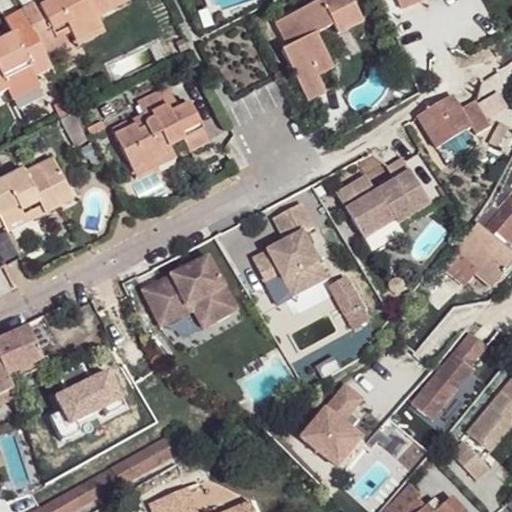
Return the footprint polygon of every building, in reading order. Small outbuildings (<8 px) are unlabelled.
[(57,0),(39,9),(35,3),(21,12),(26,22),(33,36),(48,28),(52,38),(67,30),(72,42),(100,28),(95,17),(126,2),(125,0),(57,0)] [(42,0),(35,3),(39,9),(57,0),(42,0)] [(347,0),(318,0),(274,23),(286,47),(279,50),(306,101),(324,92),(316,76),(332,68),(314,35),(331,26),(335,35),(359,23),(347,0)] [(396,0),(400,9),(421,0),(396,0)] [(28,70),(33,79),(50,69),(45,59),(33,36),(26,22),(20,12),(4,20),(9,30),(12,36),(0,42),(0,95),(7,92),(3,82),(28,70)] [(59,52),(52,38),(48,28),(33,36),(45,59),(59,52)] [(28,70),(3,82),(7,92),(10,97),(36,84),(33,79),(28,70)] [(166,87),(136,102),(140,109),(147,105),(151,112),(174,101),(166,87)] [(449,99),(416,120),(436,152),(469,130),(473,138),(486,129),(470,104),(457,112),(449,99)] [(53,106),(59,119),(72,113),(66,100),(53,106)] [(134,124),(114,134),(131,170),(170,150),(166,142),(180,135),(184,142),(203,133),(188,103),(177,108),(174,101),(151,112),(147,105),(140,109),(142,112),(148,124),(137,129),(134,124)] [(142,112),(132,118),(134,124),(137,129),(148,124),(142,112)] [(74,120),(63,126),(74,149),(85,142),(74,120)] [(100,123),(86,129),(90,136),(104,130),(100,123)] [(505,130),(497,126),(487,147),(495,150),(505,130)] [(188,151),(207,142),(203,133),(184,142),(188,151)] [(136,178),(175,159),(170,150),(131,170),(136,178)] [(57,174),(50,160),(36,167),(43,181),(57,174)] [(367,178),(336,196),(363,241),(396,222),(398,227),(431,207),(403,160),(387,170),(392,178),(395,183),(376,194),(374,190),(367,178)] [(0,180),(0,224),(2,228),(22,217),(19,211),(35,203),(41,215),(57,206),(54,201),(67,194),(57,174),(43,181),(36,167),(22,175),(20,170),(0,180)] [(476,225),(481,229),(509,200),(511,196),(511,168),(510,167),(501,188),(493,205),(476,225)] [(392,178),(374,190),(376,194),(395,183),(392,178)] [(57,206),(70,200),(67,194),(54,201),(57,206)] [(511,233),(511,202),(509,200),(481,229),(500,247),(511,233)] [(2,228),(4,233),(41,215),(35,203),(19,211),(22,217),(2,228)] [(252,261),(265,285),(279,277),(283,284),(292,300),(329,280),(304,235),(315,229),(302,205),(273,221),(285,243),(252,261)] [(481,229),(476,225),(455,249),(478,269),(473,274),(490,289),(511,264),(511,257),(500,247),(481,229)] [(10,234),(5,236),(17,260),(25,256),(22,250),(17,248),(10,234)] [(207,259),(140,293),(156,324),(195,305),(208,328),(237,312),(207,259)] [(279,277),(265,285),(269,291),(283,284),(279,277)] [(328,289),(344,317),(362,308),(346,279),(328,289)] [(208,328),(195,305),(156,324),(159,331),(192,314),(202,332),(208,328)] [(50,321),(57,317),(54,310),(40,318),(44,327),(50,323),(50,321)] [(0,368),(5,378),(40,361),(29,335),(25,329),(0,339),(0,368)] [(431,423),(462,384),(457,380),(462,374),(467,378),(471,372),(467,369),(484,348),(467,334),(410,407),(431,423)] [(40,361),(5,378),(8,384),(44,367),(40,361)] [(0,396),(10,392),(12,391),(8,384),(5,378),(0,368),(0,396)] [(462,384),(467,378),(462,374),(457,380),(462,384)] [(511,380),(467,436),(489,455),(511,427),(511,424),(510,423),(511,421),(511,380)] [(10,392),(0,396),(0,405),(14,400),(13,399),(10,392)] [(511,427),(489,455),(500,464),(511,449),(511,427)] [(455,435),(446,443),(451,449),(460,440),(455,435)] [(164,440),(40,509),(41,511),(74,511),(173,456),(164,440)] [(465,443),(451,455),(477,483),(490,471),(465,443)] [(386,511),(421,511),(426,508),(418,501),(422,498),(411,487),(386,511)] [(251,511),(248,504),(228,511),(194,511),(185,490),(146,507),(147,511),(251,511)] [(421,511),(460,511),(450,500),(441,509),(433,501),(426,508),(421,511)]
